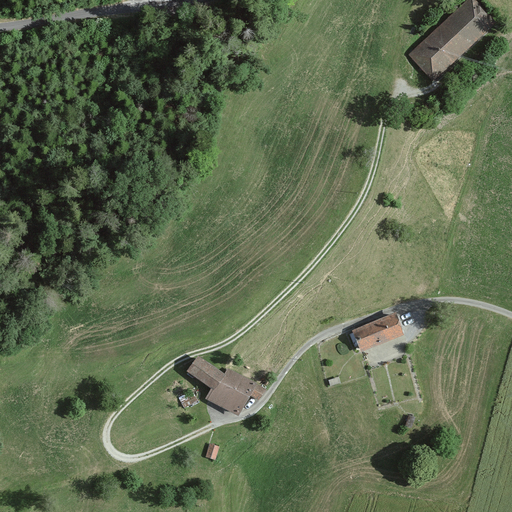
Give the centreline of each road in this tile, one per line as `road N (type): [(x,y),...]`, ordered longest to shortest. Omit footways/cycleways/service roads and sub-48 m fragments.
road 1 (track): [(212,424),(119,457),(106,439),(112,415),(175,359),(234,335),(322,250),(368,181),(384,117)]
road 2 (unclassified): [(189,0),(0,25)]
